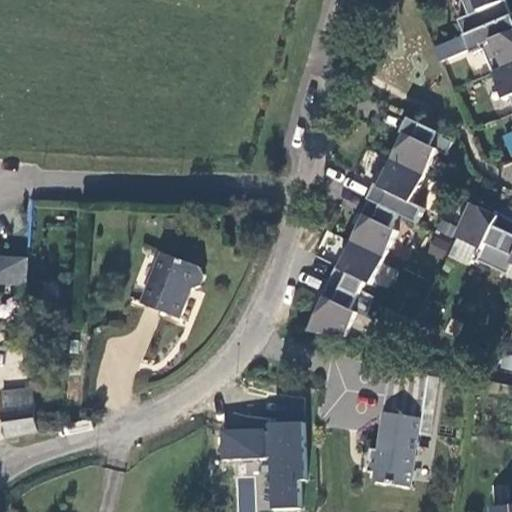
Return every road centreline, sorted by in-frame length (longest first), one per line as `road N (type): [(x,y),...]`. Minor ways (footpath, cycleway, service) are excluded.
road 1 (residential): [(299,189),(245,347),(214,379),(134,428),(26,456),(0,471)]
road 2 (residential): [(299,189),(19,189),(0,200)]
road 3 (residential): [(354,0),(299,189)]
